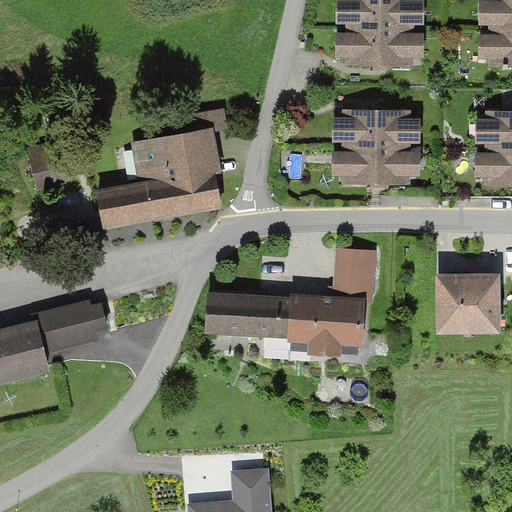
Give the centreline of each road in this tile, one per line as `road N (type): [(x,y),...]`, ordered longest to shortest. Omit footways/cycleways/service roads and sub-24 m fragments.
road 1 (residential): [(228,236),(204,262),(138,401),(95,444),(0,500)]
road 2 (residential): [(511,222),(292,220),(228,236)]
road 3 (residential): [(297,0),(249,212),(228,236)]
